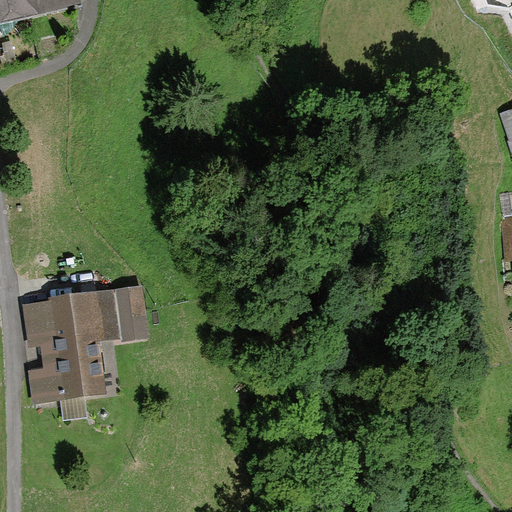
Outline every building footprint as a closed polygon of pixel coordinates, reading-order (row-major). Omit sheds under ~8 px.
[(0,0),(0,22),(82,3),(80,0),(0,0)] [(511,151),(511,109),(500,113),(511,151)] [(511,216),(505,217),(506,220),(503,220),(506,261),(511,260),(511,216)] [(49,301),(23,305),(29,348),(41,346),(44,368),(28,370),(33,405),(61,401),(84,398),(107,395),(100,342),(121,339),(122,342),(150,338),(143,285),(49,297),(49,301)] [(87,418),(84,398),(61,401),(63,421),(87,418)]
